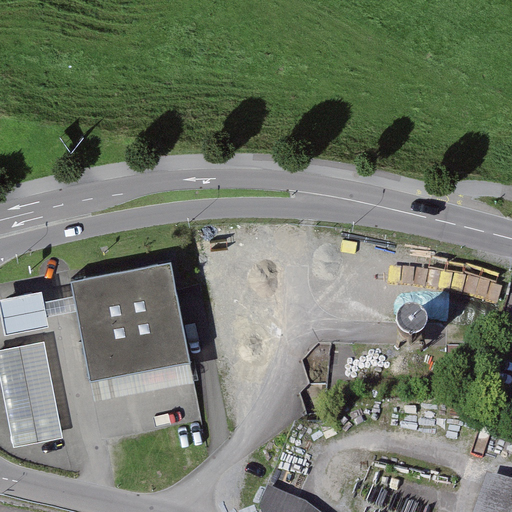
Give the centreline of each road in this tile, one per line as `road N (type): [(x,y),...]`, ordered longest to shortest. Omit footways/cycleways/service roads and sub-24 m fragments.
road 1 (secondary): [(353,201),(309,184),(248,177),(159,182),(0,218)]
road 2 (secondary): [(0,249),(179,211),(353,201)]
road 3 (unknown): [(0,327),(41,324),(65,341),(101,500)]
road 4 (secondary): [(511,239),(353,201)]
road 5 (residential): [(0,477),(151,511)]
